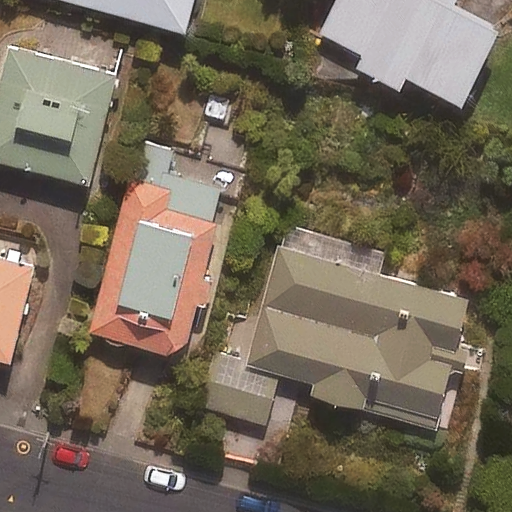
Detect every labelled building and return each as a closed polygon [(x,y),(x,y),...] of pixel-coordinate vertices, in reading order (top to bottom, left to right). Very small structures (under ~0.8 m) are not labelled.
[(94,0),(185,23),(191,0),(94,0)] [(334,0),(321,27),(362,48),(357,59),(398,79),(404,65),(461,93),(498,18),(460,0),(334,0)] [(116,69),(10,43),(0,84),(0,154),(89,177),(116,69)] [(168,166),(172,151),(140,142),(90,324),(186,350),(209,267),(202,265),(225,182),(168,166)] [(384,251),(283,222),(253,327),(224,319),(200,403),(264,421),(277,376),(433,420),(470,292),(379,266),(384,251)] [(32,263),(0,255),(0,353),(10,356),(32,263)]
